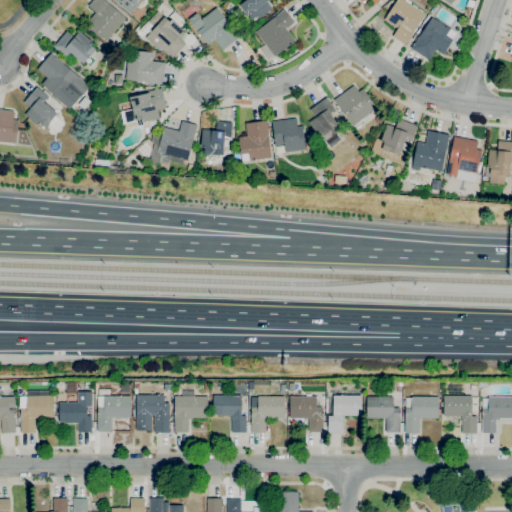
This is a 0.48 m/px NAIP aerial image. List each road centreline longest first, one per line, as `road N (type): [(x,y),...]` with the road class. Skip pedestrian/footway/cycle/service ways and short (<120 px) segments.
road 1 (motorway): [(0,306),(511,324)]
road 2 (motorway): [(0,342),(511,346)]
road 3 (residential): [(0,468),(511,465)]
road 4 (motorway): [(423,254),(0,239)]
road 5 (motorway): [(289,228),(0,204)]
road 6 (tertiary): [(316,0),(344,38),(403,79),(511,108)]
road 7 (residential): [(344,38),(312,70),(261,90),(205,83)]
road 8 (motorway): [(423,254),(400,239),(289,228)]
